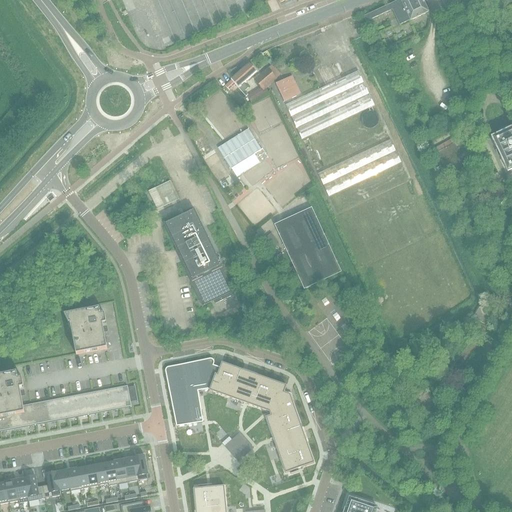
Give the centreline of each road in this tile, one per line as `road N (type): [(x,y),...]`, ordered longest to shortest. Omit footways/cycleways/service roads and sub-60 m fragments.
road 1 (residential): [(145,353),(220,339),(305,375),(331,446),(312,511)]
road 2 (tertiary): [(136,90),(351,0)]
road 3 (residential): [(46,171),(125,264),(145,353)]
road 4 (residential): [(0,454),(158,424)]
